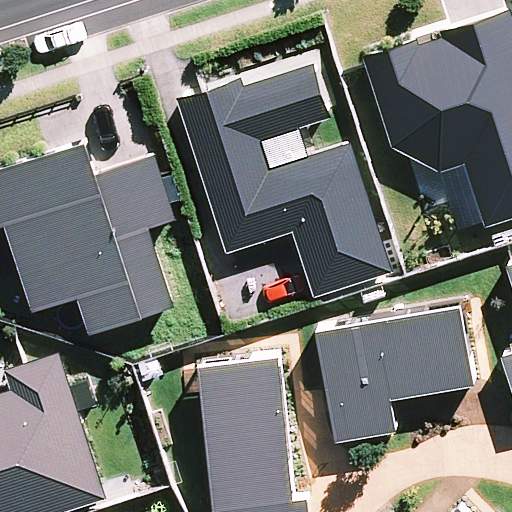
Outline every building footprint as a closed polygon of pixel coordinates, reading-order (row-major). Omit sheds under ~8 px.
[(488,226),(511,218),(511,9),(443,31),(445,37),(422,45),(420,38),(366,56),(395,146),(443,170),(468,162),(488,226)] [(244,78),(179,99),(228,252),(295,231),(316,296),(394,271),(353,143),(274,168),(264,139),(334,117),(317,64),(247,86),(244,78)] [(101,173),(91,142),(0,171),(0,228),(9,226),(36,312),(82,297),(93,333),(179,306),(154,227),(179,219),(165,174),(159,155),(101,173)] [(511,258),(505,261),(511,279),(511,345),(502,349),(511,378),(511,258)] [(467,301),(316,329),(336,435),(396,424),(389,391),(480,374),(467,301)] [(279,340),(201,347),(214,511),(311,511),(310,494),(293,496),(279,340)] [(0,511),(59,511),(108,496),(61,352),(25,364),(7,370),(13,388),(0,392),(0,511)]
